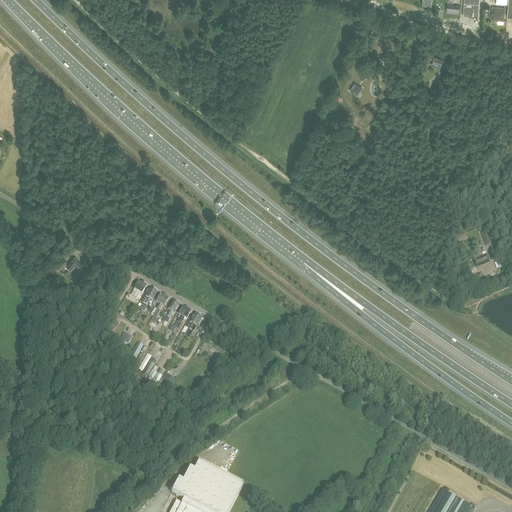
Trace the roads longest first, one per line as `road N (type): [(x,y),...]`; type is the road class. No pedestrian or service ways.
road 1 (motorway): [(511,381),(260,200),(36,0)]
road 2 (track): [(424,284),(182,96),(76,0)]
road 3 (motorway): [(8,0),(177,156),(306,260)]
road 4 (unclassified): [(511,488),(252,339)]
road 5 (residential): [(252,339),(0,194)]
road 6 (motorway): [(306,260),(359,313),(511,423)]
road 7 (motorway): [(306,260),(511,404)]
road 8 (track): [(113,312),(182,358),(211,317)]
